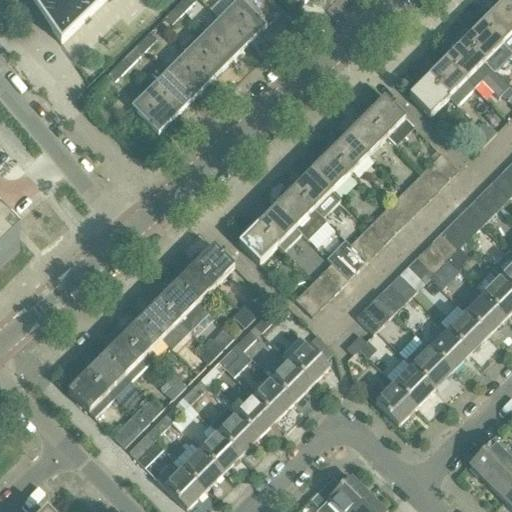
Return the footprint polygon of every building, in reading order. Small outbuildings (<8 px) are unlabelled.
[(28,0),(60,47),(107,0),(28,0)] [(188,0),(185,0),(176,10),(183,17),(194,6),(188,0)] [(505,0),(497,0),(494,4),(511,21),(511,0),(507,0),(507,1),(505,0)] [(239,3),(218,24),(231,37),(234,34),(248,47),(266,30),(239,3)] [(492,16),(480,27),(501,49),(511,38),(511,21),(494,4),(487,11),(492,16)] [(183,17),(176,10),(164,21),(171,28),(183,17)] [(218,24),(205,36),(218,50),(215,53),(229,67),(248,47),(234,34),(231,37),(218,24)] [(465,32),(458,40),(484,66),(501,49),(480,27),(470,37),(465,32)] [(205,36),(185,57),(212,84),(229,67),(215,53),(218,50),(205,36)] [(149,37),(137,48),(144,56),(156,44),(149,37)] [(456,52),(445,63),(466,84),(484,66),(458,40),(451,47),(456,52)] [(133,52),(122,64),(129,71),(140,59),(133,52)] [(185,57),(164,77),(177,90),(181,87),(195,101),(212,84),(185,57)] [(429,69),(421,77),(447,103),(448,102),(455,110),(473,92),(465,85),(466,84),(445,63),(434,74),(429,69)] [(122,64),(111,75),(118,82),(129,71),(122,64)] [(164,77),(152,90),(165,103),(161,106),(175,120),(195,101),(181,87),(177,90),(164,77)] [(447,103),(421,77),(414,84),(419,88),(408,100),(429,121),(447,103)] [(165,103),(152,90),(131,111),(158,138),(175,120),(161,106),(165,103)] [(412,131),(383,102),(372,113),(367,108),(360,115),(386,141),(394,149),(412,131)] [(357,128),(347,138),(368,159),(386,141),(360,115),(352,123),(357,128)] [(483,125),(476,132),(488,144),(495,137),(483,125)] [(488,144),(476,132),(470,139),(481,151),(488,144)] [(331,144),(324,152),(350,178),(368,159),(347,138),(336,149),(331,144)] [(321,164),(311,175),(332,195),(350,178),(324,152),(316,159),(321,164)] [(440,158),(430,168),(447,185),(457,175),(440,158)] [(430,168),(421,177),(438,194),(447,185),(430,168)] [(511,174),(508,170),(500,178),(511,190),(511,174)] [(288,188),(314,214),(322,222),(341,204),(332,195),(311,175),(300,186),(295,181),(288,188)] [(421,177),(412,186),(429,203),(438,194),(421,177)] [(511,190),(500,178),(491,186),(508,203),(511,199),(511,190)] [(412,186),(403,194),(420,211),(429,203),(412,186)] [(491,186),(482,196),(499,212),(508,203),(491,186)] [(285,200),(274,211),(295,232),(314,214),(288,188),(280,195),(285,200)] [(403,194),(393,205),(410,221),(420,211),(403,194)] [(482,196),(474,204),(491,220),(499,212),(482,196)] [(474,204),(465,212),(482,229),(491,220),(474,204)] [(393,205),(385,213),(402,230),(410,221),(393,205)] [(259,217),(252,224),(277,250),(283,256),(301,238),(295,232),(274,211),(264,222),(259,217)] [(465,212),(457,220),(474,237),(482,229),(465,212)] [(402,230),(385,213),(376,222),(393,239),(402,230)] [(457,220),(449,229),(466,246),(474,237),(457,220)] [(393,239),(376,222),(367,231),(384,248),(393,239)] [(277,250),(252,224),(244,232),(249,237),(238,248),(259,269),(277,250)] [(449,229),(440,237),(457,254),(466,246),(449,229)] [(367,231),(359,239),(376,256),(384,248),(367,231)] [(0,269),(18,252),(0,233),(0,269)] [(440,237),(432,246),(449,263),(457,254),(440,237)] [(359,239),(349,249),(366,266),(376,256),(359,239)] [(432,246),(423,254),(440,271),(449,263),(432,246)] [(349,249),(340,258),(356,276),(366,266),(349,249)] [(197,256),(189,264),(215,290),(234,271),(213,250),(202,261),(197,256)] [(423,254),(414,263),(432,280),(440,271),(423,254)] [(340,258),(330,268),(347,285),(356,276),(340,258)] [(414,263),(406,272),(423,289),(432,280),(414,263)] [(187,276),(176,287),(197,307),(215,290),(189,264),(182,271),(187,276)] [(330,268),(322,277),(338,294),(347,285),(330,268)] [(511,270),(501,281),(511,292),(511,270)] [(406,272),(398,280),(415,297),(423,289),(406,272)] [(483,299),(506,322),(511,315),(511,292),(501,281),(492,273),(475,291),(483,299)] [(322,277),(313,286),(330,302),(338,294),(322,277)] [(398,280),(389,288),(406,305),(415,297),(398,280)] [(313,286),(304,294),(321,311),(330,302),(313,286)] [(161,293),(154,299),(180,325),(197,307),(176,287),(165,298),(161,293)] [(389,288),(381,297),(398,313),(406,305),(389,288)] [(321,311),(304,294),(294,304),(311,321),(321,311)] [(381,297),(372,306),(389,322),(398,313),(381,297)] [(150,313),(141,322),(161,343),(171,333),(177,340),(186,331),(180,325),(154,299),(146,308),(150,313)] [(483,299),(465,317),(488,339),(506,322),(483,299)] [(372,306),(364,314),(381,330),(389,322),(372,306)] [(246,307),(239,314),(251,326),(258,319),(246,307)] [(251,326),(239,314),(232,321),(244,332),(251,326)] [(381,330),(364,314),(356,322),(372,339),(381,330)] [(465,317),(447,335),(470,358),(488,339),(465,317)] [(267,318),(253,331),(260,338),(273,325),(267,318)] [(124,329),(117,336),(143,362),(161,343),(141,322),(129,334),(124,329)] [(249,335),(235,349),(242,356),(256,342),(249,335)] [(447,335),(429,353),(452,375),(470,358),(447,335)] [(114,348),(104,358),(131,386),(149,368),(143,362),(117,336),(110,344),(114,348)] [(345,353),(352,360),(365,346),(359,339),(345,353)] [(316,340),(307,348),(324,366),(332,357),(316,340)] [(324,366),(307,348),(301,341),(281,360),(289,367),(311,389),(329,371),(324,366)] [(210,343),(203,349),(215,361),(221,354),(210,343)] [(405,364),(412,371),(434,393),(452,375),(429,353),(423,347),(405,364)] [(215,361),(203,349),(196,356),(208,368),(215,361)] [(231,353),(217,367),(224,374),(238,360),(231,353)] [(88,365),(81,372),(112,404),(131,386),(104,358),(93,370),(88,365)] [(289,367),(271,384),(293,407),(311,389),(289,367)] [(213,371),(199,385),(206,392),(220,378),(213,371)] [(412,371),(393,389),(416,411),(434,393),(412,371)] [(112,404),(81,372),(73,380),(78,385),(67,396),(94,423),(112,404)] [(173,379),(167,386),(178,397),(185,391),(173,379)] [(271,384),(253,402),(276,425),(293,407),(271,384)] [(178,397),(167,386),(160,392),(171,404),(178,397)] [(195,389),(182,402),(189,409),(202,396),(195,389)] [(416,411),(393,389),(375,407),(398,430),(416,411)] [(253,402),(235,420),(257,443),(276,425),(253,402)] [(130,422),(142,434),(160,416),(151,407),(140,418),(137,415),(130,422)] [(178,407),(164,420),(171,427),(184,413),(178,407)] [(235,420),(218,437),(240,460),(257,443),(235,420)] [(130,422),(112,440),(123,452),(142,434),(130,422)] [(160,424),(146,438),(153,445),(166,431),(160,424)] [(207,440),(211,444),(200,455),(223,478),(240,460),(218,437),(213,433),(207,440)] [(128,456),(136,465),(155,446),(153,445),(146,438),(128,456)] [(469,469),(486,487),(511,461),(494,444),(469,469)] [(200,455),(182,473),(205,496),(223,478),(200,455)] [(486,487),(503,504),(511,495),(511,461),(486,487)] [(155,483),(163,492),(183,511),(188,511),(205,496),(182,473),(180,475),(172,466),(155,483)] [(318,511),(328,503),(341,490),(332,481),(310,504),(318,511)] [(328,503),(336,511),(355,511),(368,499),(350,481),(341,490),(328,503)] [(511,511),(511,495),(503,504),(511,511)] [(355,511),(381,511),(368,499),(355,511)]
